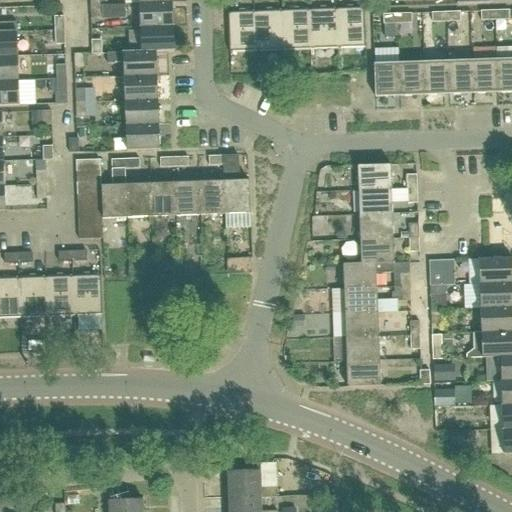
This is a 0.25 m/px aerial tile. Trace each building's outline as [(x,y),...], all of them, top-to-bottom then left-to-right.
[(140,28),(173,27),(172,3),(139,4),(140,28)] [(100,6),(90,7),(91,21),(101,20),(100,6)] [(336,10),(337,48),(365,47),(364,9),(336,10)] [(311,49),(337,48),(336,10),(309,11),(311,49)] [(284,50),(311,49),(309,11),(282,12),(284,50)] [(257,51),(284,50),(282,12),(256,13),(257,51)] [(481,22),(495,22),(495,12),(481,13),(481,22)] [(495,12),(495,22),(509,21),(509,12),(495,12)] [(229,52),(257,51),(256,13),(228,14),(229,52)] [(446,14),(447,23),(460,23),(460,13),(446,14)] [(432,14),(433,24),(447,23),(446,14),(432,14)] [(384,25),(398,25),(397,15),(383,16),(384,25)] [(397,15),(398,25),(412,24),(411,15),(397,15)] [(55,31),(65,31),(64,17),(55,17),(55,31)] [(0,33),(17,32),(16,23),(0,23),(0,33)] [(156,53),(174,53),(173,27),(140,28),(141,53),(156,53)] [(65,31),(55,31),(56,45),(65,45),(65,31)] [(0,58),(18,58),(17,32),(0,33),(0,58)] [(92,55),(102,55),(101,41),(92,42),(92,55)] [(157,77),(156,53),(141,53),(108,54),(108,65),(115,64),(115,63),(124,63),(124,78),(157,77)] [(75,69),(84,69),(84,55),(74,55),(75,69)] [(0,82),(19,82),(18,58),(0,58),(0,82)] [(498,94),(511,93),(511,60),(497,61),(498,94)] [(474,95),(498,94),(497,61),(472,62),(474,95)] [(449,96),(474,95),(472,62),(448,63),(449,96)] [(425,96),(449,96),(448,63),(424,64),(425,96)] [(376,98),(401,97),(400,64),(375,65),(376,98)] [(401,97),(425,96),(424,64),(400,64),(401,97)] [(57,80),(66,80),(66,66),(56,66),(57,80)] [(125,102),(158,101),(157,77),(124,78),(125,102)] [(67,105),(67,93),(66,80),(57,80),(57,94),(55,94),(56,106),(67,105)] [(19,82),(0,82),(0,107),(19,107),(19,82)] [(85,90),(75,91),(76,105),(85,104),(85,90)] [(126,127),(159,126),(158,101),(125,102),(126,127)] [(76,119),(86,118),(85,104),(76,105),(76,119)] [(40,112),(41,126),(51,126),(50,112),(40,112)] [(159,126),(126,127),(127,152),(160,151),(159,126)] [(69,154),(76,153),(79,153),(78,140),(69,140),(69,154)] [(43,161),(45,161),(52,161),(52,147),(42,147),(43,161)] [(224,182),(225,215),(250,214),(249,181),(239,182),(238,156),(222,156),(222,157),(223,166),(223,182),(224,182)] [(209,167),(223,166),(222,157),(209,157),(209,167)] [(160,168),(174,168),(174,158),(160,159),(160,168)] [(174,158),(174,168),(189,167),(188,158),(174,158)] [(125,160),(126,169),(140,169),(140,159),(125,160)] [(76,173),(100,172),(100,160),(76,161),(76,173)] [(125,169),(126,169),(125,160),(112,160),(112,186),(101,187),(101,195),(102,206),(102,217),(102,219),(128,219),(126,186),(125,186),(125,169)] [(358,192),(391,191),(390,166),(357,167),(358,192)] [(37,186),(47,186),(46,172),(37,172),(37,186)] [(77,184),(101,183),(100,172),(76,173),(77,184)] [(407,190),(417,190),(416,176),(407,177),(407,190)] [(201,216),(225,215),(224,182),(223,182),(199,183),(201,216)] [(101,195),(101,187),(101,183),(77,184),(77,196),(101,195)] [(176,217),(201,216),(199,183),(175,184),(176,217)] [(152,218),(176,217),(175,184),(151,185),(152,218)] [(128,219),(152,218),(151,185),(126,186),(128,219)] [(47,186),(37,186),(38,200),(48,200),(47,186)] [(417,190),(407,190),(408,204),(417,204),(417,190)] [(359,216),(392,215),(391,191),(358,192),(359,216)] [(78,207),(102,206),(101,195),(77,196),(78,207)] [(78,218),(102,217),(102,206),(78,207),(78,218)] [(360,241),(393,240),(392,215),(359,216),(360,241)] [(102,228),(102,219),(102,217),(78,218),(78,229),(102,228)] [(409,239),(419,239),(418,225),(409,225),(409,239)] [(102,228),(78,229),(79,241),(103,240),(102,228)] [(419,239),(409,239),(410,253),(419,253),(419,239)] [(376,265),(394,264),(393,240),(360,241),(361,264),(361,265),(376,265)] [(59,263),(72,263),(72,252),(58,253),(59,263)] [(72,252),(72,263),(86,262),(86,252),(72,252)] [(18,255),(19,265),(33,264),(32,254),(18,255)] [(5,265),(19,265),(18,255),(4,255),(5,265)] [(228,275),(251,274),(251,259),(228,260),(228,275)] [(479,285),(511,284),(511,276),(511,259),(479,261),(479,285)] [(430,287),(455,286),(454,261),(429,262),(430,287)] [(344,290),(377,289),(376,274),(393,273),(394,264),(376,265),(361,265),(361,264),(343,265),(344,290)] [(400,289),(410,288),(409,274),(399,275),(400,288),(400,289)] [(100,277),(72,278),(73,316),(76,316),(77,332),(101,331),(100,315),(101,315),(100,277)] [(47,317),(73,316),(72,278),(45,279),(47,317)] [(20,318),(47,317),(45,279),(19,280),(20,318)] [(0,318),(20,318),(19,280),(0,280),(0,318)] [(480,310),(511,308),(511,284),(479,285),(480,310)] [(392,303),(411,302),(410,288),(400,289),(400,288),(394,288),(394,293),(392,293),(392,303)] [(377,289),(344,290),(344,314),(378,313),(377,289)] [(431,311),(441,311),(440,298),(430,298),(431,311)] [(481,334),(511,332),(511,308),(480,310),(481,334)] [(441,311),(431,311),(432,326),(442,326),(441,311)] [(379,338),(378,313),(344,314),(345,339),(379,338)] [(410,337),(420,336),(419,322),(409,323),(410,337)] [(511,357),(511,332),(481,334),(474,334),(474,350),(466,355),(466,359),(500,358),(511,357)] [(420,336),(410,337),(410,351),(420,350),(420,336)] [(346,363),(379,362),(379,338),(345,339),(346,363)] [(443,361),(442,347),(432,347),(433,361),(443,361)] [(501,382),(511,381),(511,357),(500,358),(501,382)] [(379,362),(346,363),(347,388),(380,387),(379,362)] [(420,386),(429,386),(429,371),(420,371),(420,386)] [(502,406),(511,405),(511,381),(501,382),(502,406)] [(502,431),(511,430),(511,405),(502,406),(502,431)] [(511,430),(502,431),(503,456),(511,455),(511,430)] [(260,497),(261,498),(277,497),(276,487),(260,488),(260,472),(227,473),(228,498),(260,497)] [(261,511),(261,498),(260,497),(228,498),(228,511),(277,511),(261,511)] [(108,511),(143,511),(143,501),(108,502),(108,511)]
